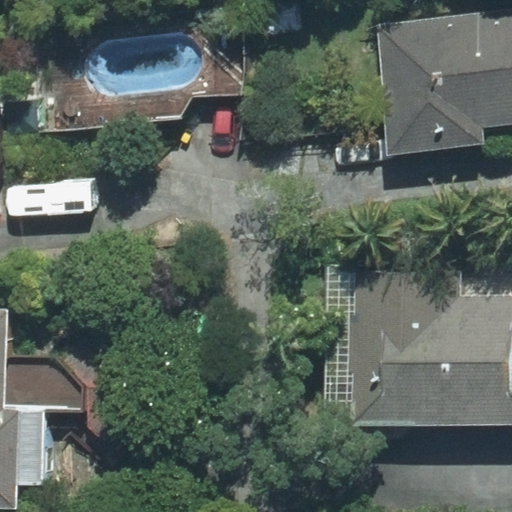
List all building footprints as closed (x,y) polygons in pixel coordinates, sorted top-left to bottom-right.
[(261,0),(263,32),(302,29),(299,0),(261,0)] [(511,116),(511,3),(373,17),(386,148),(482,139),(480,120),(511,116)] [(511,419),(511,293),(353,295),(355,421),(511,419)] [(36,402),(35,301),(0,302),(0,501),(58,500),(57,401),(36,402)] [(113,312),(78,349),(130,398),(106,424),(132,448),(192,383),(113,312)]
